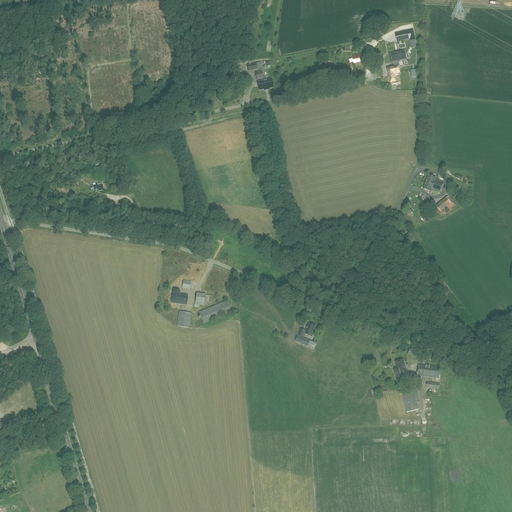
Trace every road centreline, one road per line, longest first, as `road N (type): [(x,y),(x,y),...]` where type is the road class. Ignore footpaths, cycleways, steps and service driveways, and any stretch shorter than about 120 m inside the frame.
road 1 (unclassified): [(511,397),(482,372),(175,246),(1,220)]
road 2 (secondary): [(87,511),(38,347)]
